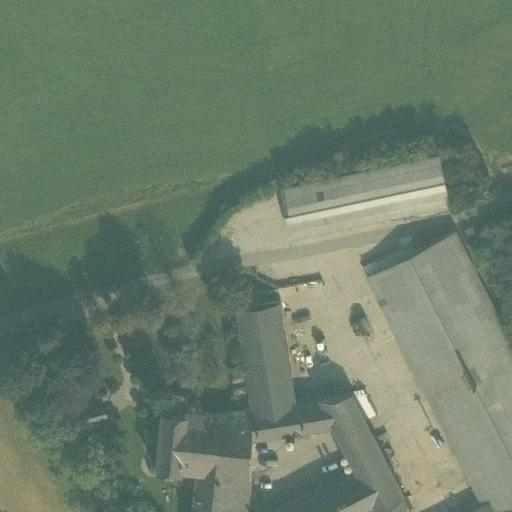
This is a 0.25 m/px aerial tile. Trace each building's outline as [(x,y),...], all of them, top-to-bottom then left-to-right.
[(292,235),(449,202),(439,153),(282,186),(292,235)] [(367,275),(487,511),(508,511),(511,510),(511,346),(453,230),(367,275)] [(237,307),(251,392),(253,406),(295,400),(279,301),(237,307)] [(361,332),(368,328),(363,316),(355,320),(361,332)] [(160,404),(184,407),(185,392),(162,388),(160,404)] [(352,391),(320,396),(334,425),(337,432),(366,420),(352,391)] [(232,409),(253,406),(251,392),(230,395),(232,409)] [(97,396),(72,403),(80,428),(104,420),(97,396)] [(320,396),(295,400),(253,406),(252,438),(334,425),(320,396)] [(184,407),(160,404),(153,466),(195,471),(227,474),(251,477),(252,438),(253,406),(232,409),(220,411),(184,407)] [(373,434),(366,420),(337,432),(345,446),(373,434)] [(403,493),(373,434),(345,446),(355,467),(376,508),(403,493)] [(366,511),(376,508),(355,467),(267,511),(366,511)] [(190,511),(223,511),(227,474),(195,471),(190,511)] [(247,511),(251,477),(227,474),(223,511),(247,511)] [(412,511),(403,493),(376,508),(366,511),(412,511)]
